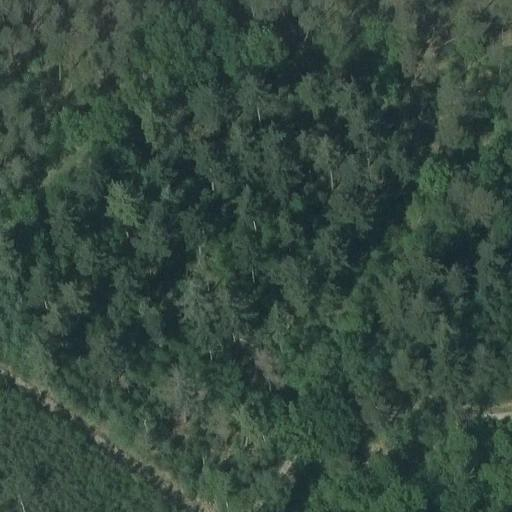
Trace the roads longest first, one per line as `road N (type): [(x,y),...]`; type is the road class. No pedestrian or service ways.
road 1 (unknown): [(511,414),(399,427),(339,423),(289,450),(231,511)]
road 2 (track): [(206,0),(0,226)]
road 3 (unknown): [(187,511),(0,372)]
